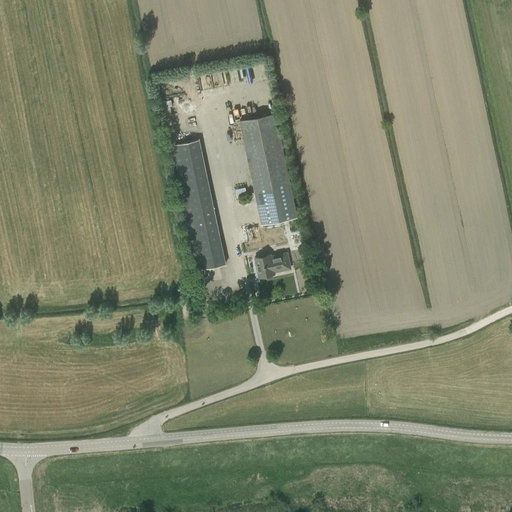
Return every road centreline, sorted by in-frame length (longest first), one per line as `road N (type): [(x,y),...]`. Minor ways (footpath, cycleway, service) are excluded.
road 1 (unclassified): [(146,441),(160,419),(267,378),(427,344),(511,309)]
road 2 (tertiary): [(511,438),(364,425),(146,441)]
road 3 (tertiary): [(23,451),(146,441)]
